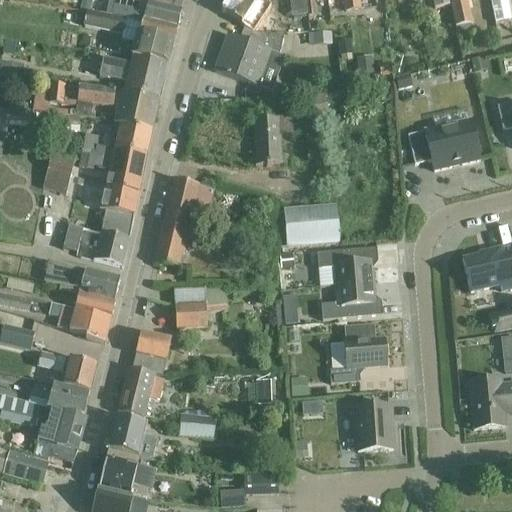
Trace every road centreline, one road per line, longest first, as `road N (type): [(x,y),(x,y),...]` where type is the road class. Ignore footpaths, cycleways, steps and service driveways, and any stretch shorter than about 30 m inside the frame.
road 1 (tertiary): [(75,511),(211,0)]
road 2 (residential): [(438,457),(421,258),(433,228),(455,213),(511,200)]
